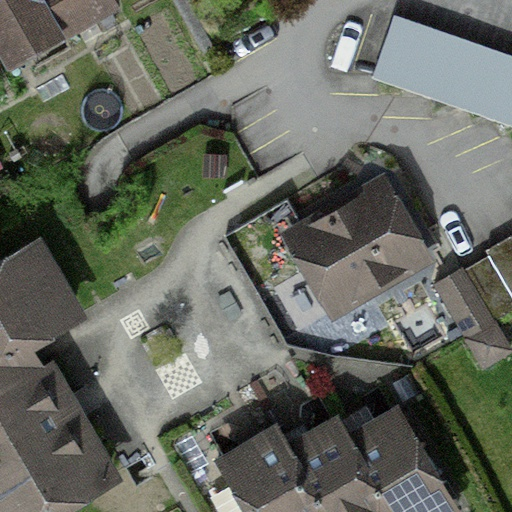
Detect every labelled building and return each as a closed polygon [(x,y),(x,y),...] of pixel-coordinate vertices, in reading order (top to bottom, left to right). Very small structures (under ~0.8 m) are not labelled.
[(0,0),(0,52),(95,0),(0,0)] [(511,57),(380,17),(368,56),(511,101),(511,57)] [(373,158),(261,214),(307,305),(418,249),(373,158)] [(0,362),(44,359),(32,337),(71,315),(21,225),(0,236),(0,362)] [(467,330),(511,301),(511,232),(435,280),(467,330)] [(0,511),(29,511),(106,470),(44,359),(0,362),(0,511)] [(442,511),(447,510),(389,387),(325,418),(370,511),(442,511)] [(370,511),(325,418),(316,398),(261,424),(302,511),(370,511)] [(225,511),(302,511),(261,424),(250,402),(187,431),(225,511)]
